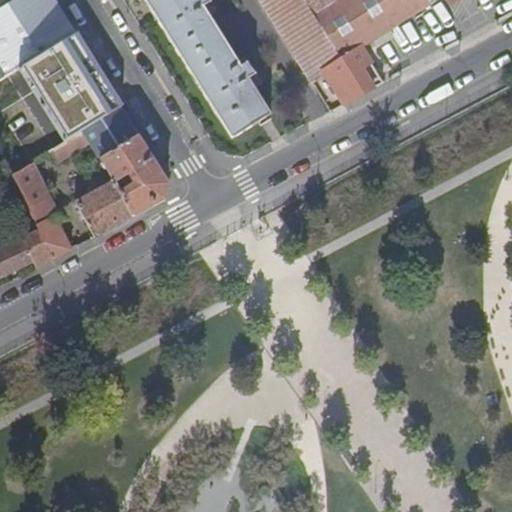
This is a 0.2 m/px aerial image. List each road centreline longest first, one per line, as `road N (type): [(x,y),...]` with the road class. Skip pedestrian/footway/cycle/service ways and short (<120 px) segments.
road 1 (residential): [(511,41),(214,200)]
road 2 (residential): [(214,200),(0,313)]
road 3 (residential): [(88,0),(214,200)]
